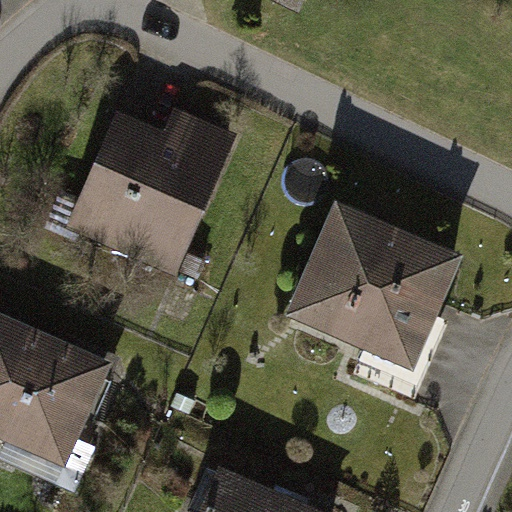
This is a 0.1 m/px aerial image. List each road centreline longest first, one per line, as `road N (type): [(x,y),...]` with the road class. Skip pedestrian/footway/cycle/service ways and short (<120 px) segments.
road 1 (residential): [(105,0),(142,10),(511,197)]
road 2 (residential): [(450,511),(511,381)]
